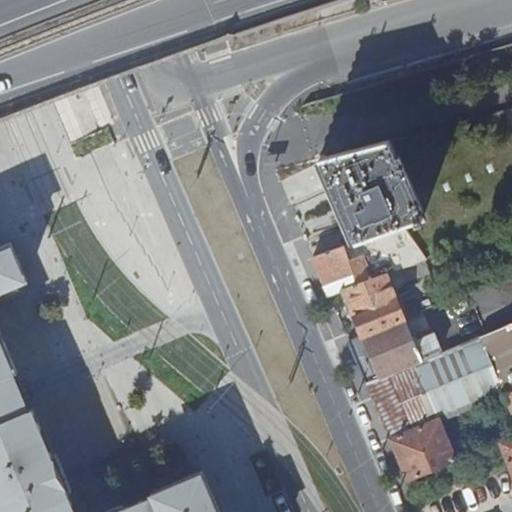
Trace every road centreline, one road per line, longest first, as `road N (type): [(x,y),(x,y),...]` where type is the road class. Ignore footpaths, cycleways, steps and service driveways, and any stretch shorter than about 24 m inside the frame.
road 1 (primary): [(88,0),(219,308)]
road 2 (primary): [(380,511),(256,231)]
road 3 (primary): [(256,231),(248,150),(272,99),(388,34)]
road 4 (residential): [(0,401),(219,308)]
road 5 (motorway): [(0,78),(222,0)]
road 6 (primary): [(219,308),(309,511)]
road 7 (primary): [(189,82),(388,34)]
road 8 (primary): [(256,231),(189,82)]
road 9 (primary): [(388,34),(507,0)]
road 10 (primary): [(118,0),(163,83),(189,82)]
